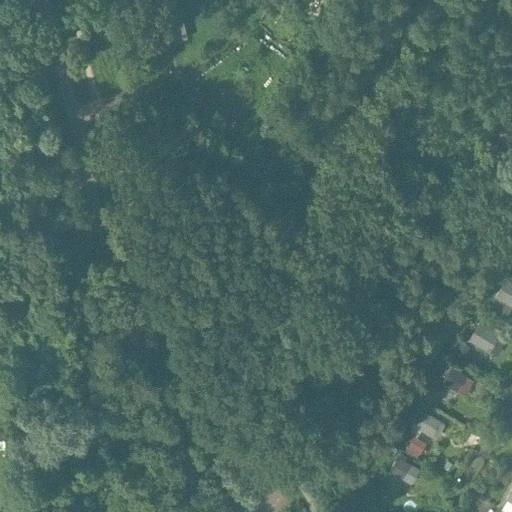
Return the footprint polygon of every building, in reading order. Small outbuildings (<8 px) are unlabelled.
[(167,15),(173,38),(185,35),(179,12),(167,15)] [(205,108),(204,111),(223,122),(227,115),(216,109),(217,108),(209,103),(207,105),(204,103),(202,106),(205,108)] [(511,307),(511,282),(506,279),(495,297),(511,307)] [(488,353),(499,335),(479,323),(468,341),(488,353)] [(466,376),(451,366),(441,382),(457,391),(466,376)] [(439,420),(424,411),(415,426),(430,435),(439,420)] [(416,472),(418,469),(398,457),(389,471),(411,485),(418,473),(416,472)]
